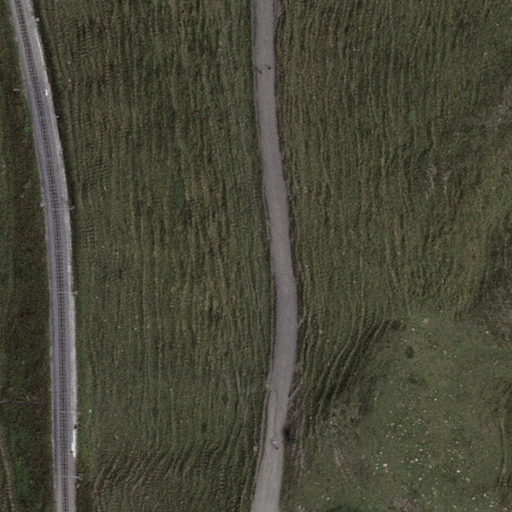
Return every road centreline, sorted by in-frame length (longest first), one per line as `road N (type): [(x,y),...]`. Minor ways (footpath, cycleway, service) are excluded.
road 1 (track): [(262,0),(279,268)]
road 2 (track): [(279,268),(281,346),(263,511)]
